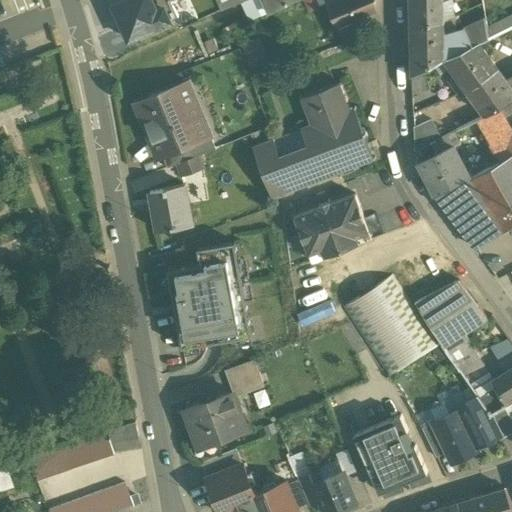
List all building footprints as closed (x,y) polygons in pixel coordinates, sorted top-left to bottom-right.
[(107,0),(116,19),(119,17),(114,5),(124,0),(107,0)] [(124,0),(114,5),(119,17),(129,40),(179,17),(172,1),(174,0),(124,0)] [(245,0),(244,0),(218,0),(223,10),(245,0)] [(266,0),(272,11),(294,0),(266,0)] [(374,0),(350,0),(347,2),(346,0),(325,0),(325,1),(326,0),(329,0),(328,3),(330,8),(329,9),(329,10),(332,9),(339,25),(336,26),(337,28),(375,12),(374,0)] [(441,0),(409,0),(410,29),(444,22),(442,3),(441,0)] [(511,16),(488,29),(489,37),(511,25),(511,16)] [(486,20),(466,31),(473,45),(478,43),(489,37),(488,29),(486,20)] [(444,22),(410,29),(411,76),(446,59),(449,57),(444,22)] [(272,64),(261,38),(242,46),(252,72),(272,64)] [(449,57),(446,59),(469,91),(497,70),(478,43),(473,45),(449,57)] [(497,70),(469,91),(487,117),(488,116),(498,111),(511,102),(511,91),(506,83),(497,70)] [(188,81),(137,103),(160,156),(164,154),(211,134),(188,81)] [(311,123),(300,127),(306,144),(280,154),(274,137),(252,146),(273,198),(360,165),(353,148),(364,144),(340,83),(302,97),(311,123)] [(511,102),(498,111),(503,120),(511,115),(511,102)] [(503,120),(498,111),(488,116),(487,117),(478,121),(500,161),(511,154),(511,133),(511,134),(503,120)] [(432,119),(414,127),(415,152),(432,144),(441,140),(432,119)] [(441,140),(432,144),(438,155),(454,146),(455,148),(460,145),(454,133),(441,140)] [(211,134),(164,154),(169,166),(178,163),(199,155),(216,148),(211,134)] [(438,155),(420,164),(437,195),(470,179),(471,179),(455,148),(454,146),(438,155)] [(511,154),(471,179),(470,179),(501,233),(511,225),(511,154)] [(199,155),(178,163),(182,175),(204,167),(199,155)] [(501,233),(470,179),(437,195),(477,249),(501,233)] [(165,189),(150,191),(157,230),(193,224),(186,183),(164,187),(165,189)] [(355,194),(331,203),(330,201),(319,205),(319,207),(295,216),(312,261),(372,239),(355,194)] [(168,271),(182,347),(252,334),(234,242),(198,249),(201,265),(168,271)] [(394,277),(346,307),(388,375),(437,345),(394,277)] [(464,278),(416,303),(444,346),(493,315),(464,278)] [(466,334),(446,346),(465,378),(485,365),(466,334)] [(511,354),(499,363),(505,372),(511,367),(511,354)] [(255,360),(230,369),(239,391),(263,382),(255,360)] [(511,367),(505,372),(491,380),(497,389),(506,404),(511,400),(511,367)] [(497,389),(480,399),(490,414),(504,406),(504,405),(506,404),(497,389)] [(232,392),(185,409),(199,447),(246,429),(232,392)] [(480,399),(478,397),(456,408),(458,412),(475,447),(500,435),(490,414),(480,399)] [(511,419),(509,415),(504,406),(490,414),(500,435),(502,439),(511,434),(511,419)] [(435,422),(433,423),(447,453),(453,463),(477,451),(475,447),(458,412),(435,422)] [(400,418),(355,436),(378,495),(427,475),(415,447),(412,448),(400,418)] [(447,453),(433,423),(435,422),(434,419),(420,426),(435,458),(447,453)] [(113,443),(145,437),(142,422),(111,428),(113,443)] [(30,460),(37,482),(114,456),(107,434),(30,460)] [(236,449),(201,463),(206,475),(241,460),(236,449)] [(255,493),(243,463),(206,478),(220,511),(298,511),(298,510),(287,486),(285,481),(255,493)] [(317,474),(299,481),(309,506),(320,501),(314,485),(321,483),(317,474)] [(321,483),(314,485),(320,501),(324,511),(336,511),(356,504),(343,474),(321,483)] [(309,506),(299,481),(287,486),(298,510),(309,506)] [(49,511),(48,511),(112,511),(132,505),(124,484),(49,511)] [(511,511),(511,510),(505,492),(456,506),(458,511),(511,511)]
